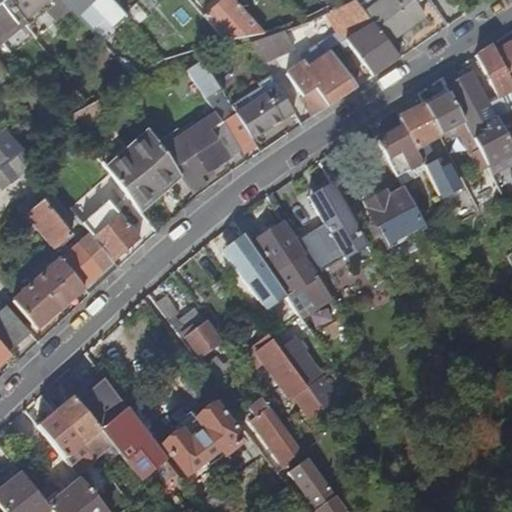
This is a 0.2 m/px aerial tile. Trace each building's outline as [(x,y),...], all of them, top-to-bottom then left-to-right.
[(0,0),(0,38),(22,21),(4,0),(0,0)] [(4,0),(22,21),(47,0),(4,0)] [(222,0),(203,17),(225,42),(266,35),(233,0),(222,0)] [(359,0),(357,2),(365,13),(368,11),(381,3),(379,0),(359,0)] [(374,26),(387,44),(425,17),(417,7),(412,0),(384,0),(381,3),(368,11),(365,13),(374,26)] [(329,53),(347,42),(374,26),(365,13),(357,2),(328,14),(340,33),(313,50),(305,55),(309,61),(285,78),(289,76),(330,54),(329,53)] [(373,79),(400,61),(387,44),(374,26),(347,42),(373,79)] [(293,51),(284,32),(250,45),(262,65),(293,51)] [(511,54),(499,61),(491,46),(476,57),(497,98),(499,100),(502,99),(509,95),(511,101),(511,104),(511,105),(511,54)] [(312,120),(357,90),(330,54),(289,76),(285,78),(286,79),(302,101),(299,102),(312,120)] [(248,152),(255,148),(252,142),(234,116),(235,116),(230,107),(221,114),(209,97),(219,90),(202,63),(186,73),(215,115),(239,150),(244,147),(248,152)] [(492,176),(511,165),(511,145),(508,139),(491,107),(487,109),(470,76),(446,90),(449,95),(488,169),(492,176)] [(282,124),(294,116),(271,79),(259,87),(265,97),(260,100),(258,97),(240,108),(242,111),(235,116),(234,116),(252,142),(281,123),(282,124)] [(227,91),(222,95),(226,101),(231,97),(227,91)] [(424,108),(440,137),(456,128),(480,173),(488,169),(449,95),(424,108)] [(508,139),(511,136),(511,118),(502,99),(499,100),(497,98),(489,103),(491,107),(508,139)] [(68,118),(80,133),(110,113),(102,101),(68,118)] [(427,144),(440,137),(424,108),(400,121),(404,129),(418,156),(428,176),(432,174),(443,197),(449,194),(460,188),(449,166),(439,171),(436,165),(438,164),(427,144)] [(214,168),(240,152),(239,150),(215,115),(161,151),(176,172),(178,171),(193,195),(203,188),(200,183),(217,172),(214,168)] [(418,156),(404,129),(378,143),(398,179),(414,169),(410,161),(418,156)] [(0,191),(32,164),(7,132),(0,137),(0,191)] [(109,173),(139,213),(181,178),(176,172),(161,151),(151,136),(109,173)] [(220,176),(217,172),(200,183),(203,188),(220,176)] [(345,259),(367,246),(347,212),(343,215),(322,181),(305,191),(326,225),(324,226),(345,259)] [(386,249),(424,229),(404,192),(388,201),(385,195),(364,206),(386,249)] [(452,201),(449,194),(443,197),(441,199),(444,206),(452,201)] [(73,237),(45,203),(30,215),(59,249),(73,237)] [(93,240),(114,265),(137,244),(140,240),(129,226),(120,215),(93,240)] [(304,319),(333,299),(283,224),(254,244),(304,319)] [(89,297),(118,270),(114,265),(93,240),(90,236),(14,302),(38,330),(84,291),(89,297)] [(286,327),(299,318),(245,240),(226,254),(278,328),(284,324),(286,327)] [(230,284),(211,260),(199,270),(217,294),(230,284)] [(391,297),(375,306),(399,345),(415,336),(391,297)] [(0,344),(9,355),(32,335),(8,309),(0,315),(0,344)] [(176,319),(172,323),(184,339),(186,338),(200,358),(220,342),(196,310),(181,321),(176,319)] [(315,400),(326,415),(341,404),(303,352),(298,344),(294,340),(285,347),(274,333),(270,336),(269,337),(273,342),(315,400)] [(257,363),(261,360),(257,353),(273,342),(269,337),(249,352),(257,363)] [(298,344),(303,352),(309,348),(302,341),(298,344)] [(304,409),(315,400),(273,342),(257,353),(261,360),(291,400),(295,397),(304,409)] [(0,365),(10,356),(9,355),(0,344),(0,365)] [(219,358),(207,367),(220,384),(232,376),(219,358)] [(420,381),(442,419),(456,410),(433,373),(420,381)] [(140,477),(164,457),(130,413),(128,415),(103,381),(75,401),(113,445),(140,477)] [(75,401),(72,397),(55,412),(84,446),(95,460),(113,445),(75,401)] [(191,441),(184,432),(183,431),(165,445),(189,475),(222,450),(226,455),(245,441),(217,405),(198,419),(199,420),(206,429),(191,441)] [(269,410),(256,420),(265,431),(261,435),(269,446),(274,443),(284,457),(297,448),(269,410)] [(84,446),(55,412),(38,427),(67,460),(84,446)] [(199,420),(184,432),(191,441),(206,429),(199,420)] [(308,464),(295,473),(303,483),(299,486),(307,498),(311,495),(322,509),(335,499),(308,464)] [(24,477),(0,497),(0,509),(2,511),(44,511),(49,508),(24,477)] [(111,511),(85,481),(51,508),(54,511),(111,511)]
